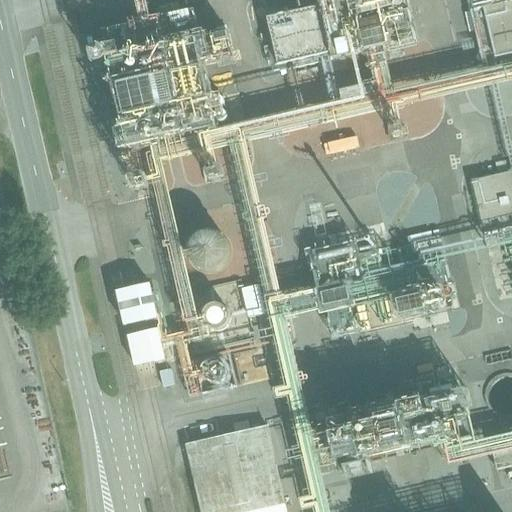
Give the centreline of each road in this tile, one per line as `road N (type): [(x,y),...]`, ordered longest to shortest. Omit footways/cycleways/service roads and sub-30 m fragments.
road 1 (unknown): [(110,427),(275,389),(307,511)]
road 2 (unknown): [(0,502),(22,492),(30,473),(5,316)]
